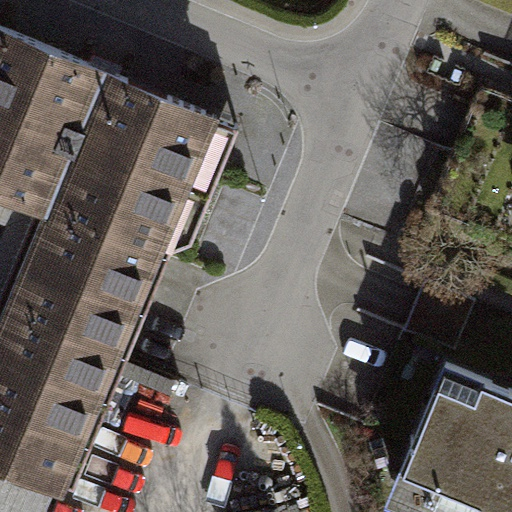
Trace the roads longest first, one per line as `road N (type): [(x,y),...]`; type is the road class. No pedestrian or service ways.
road 1 (residential): [(356,89),(258,335)]
road 2 (residential): [(356,89),(131,0)]
